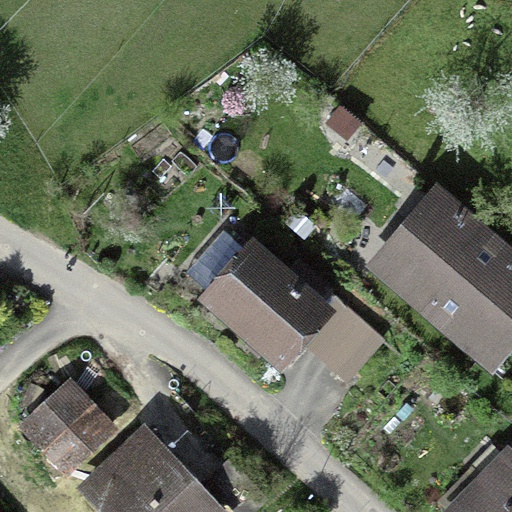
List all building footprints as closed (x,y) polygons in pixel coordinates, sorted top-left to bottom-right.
[(399,273),(491,351),(511,326),(511,271),(448,216),(399,273)] [(346,380),(383,338),(299,264),(286,280),(252,250),(210,299),(281,361),(300,340),(346,380)] [(108,432),(65,388),(28,423),(71,466),(108,432)] [(90,511),(93,511),(103,503),(111,511),(215,511),(142,433),(75,495),(90,511)] [(511,511),(511,461),(510,460),(460,511),(511,511)]
